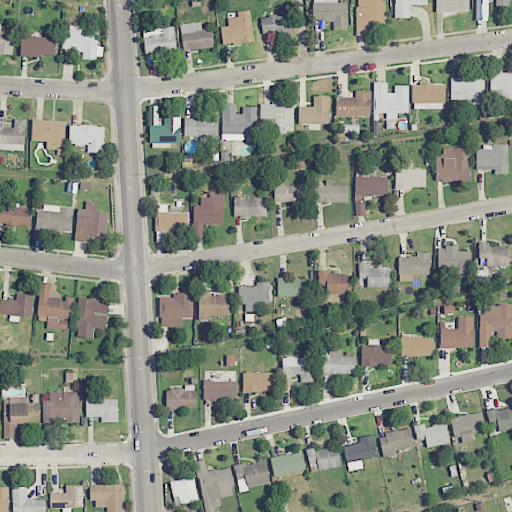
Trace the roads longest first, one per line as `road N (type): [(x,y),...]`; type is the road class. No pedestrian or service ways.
road 1 (residential): [(511,372),(147,452),(0,457)]
road 2 (residential): [(511,205),(137,269),(0,257)]
road 3 (residential): [(511,37),(127,92),(0,86)]
road 4 (tertiary): [(150,511),(121,0)]
